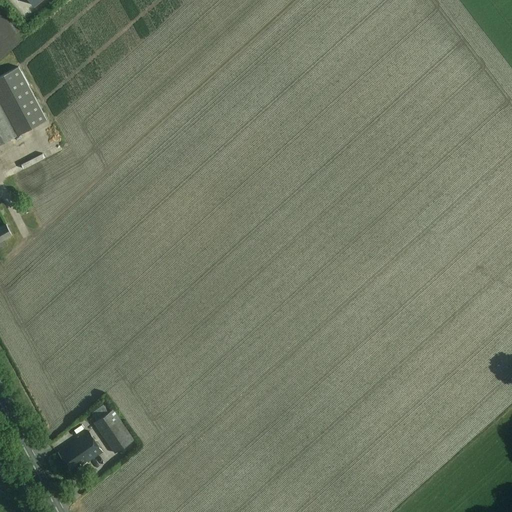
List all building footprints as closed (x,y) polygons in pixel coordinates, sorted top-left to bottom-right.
[(17,0),(29,12),(42,0),(17,0)] [(0,143),(47,119),(19,66),(0,75),(0,143)] [(21,169),(41,158),(39,153),(18,164),(21,169)] [(44,201),(67,191),(64,183),(41,193),(44,201)] [(0,241),(12,236),(6,224),(0,227),(0,241)] [(108,412),(103,405),(92,413),(97,420),(95,422),(116,452),(135,439),(114,409),(108,412)] [(103,451),(89,430),(60,451),(71,468),(80,462),(81,464),(87,459),(88,461),(103,451)]
